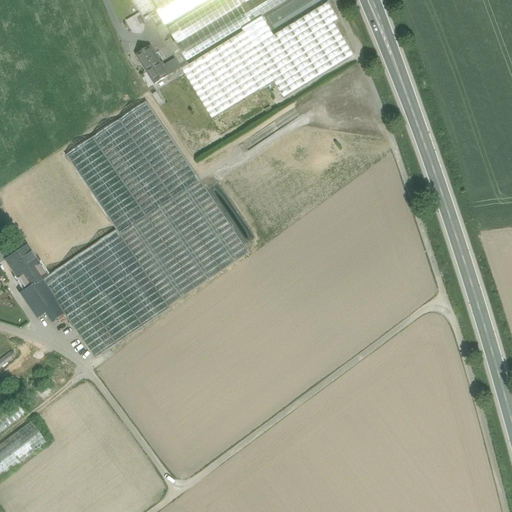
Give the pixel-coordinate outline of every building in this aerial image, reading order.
[(131,0),(146,23),(152,19),(160,33),(167,28),(165,25),(150,0),(131,0)] [(150,0),(165,25),(206,0),(150,0)] [(238,0),(213,0),(167,28),(176,44),(241,5),(238,0)] [(238,0),(241,5),(242,7),(251,22),(261,16),(288,0),(238,0)] [(244,31),(189,65),(188,63),(183,67),(183,68),(182,69),(212,118),(274,81),(284,97),(353,55),(333,22),(338,20),(327,3),(273,36),(261,16),(251,22),(242,28),(244,31)] [(242,7),(178,46),(187,61),(242,28),(251,22),(242,7)] [(176,44),(167,28),(160,33),(176,59),(181,68),(183,67),(188,63),(187,61),(178,46),(176,44)] [(161,64),(150,47),(137,55),(148,72),(161,64)] [(176,59),(163,67),(169,76),(181,68),(176,59)] [(161,64),(148,72),(156,84),(169,76),(163,67),(161,63),(161,64)] [(147,102),(66,155),(117,230),(121,236),(201,182),(147,102)] [(47,276),(42,280),(65,314),(67,317),(142,266),(169,307),(250,253),(201,182),(121,236),(117,230),(47,276)] [(0,242),(0,263),(5,260),(10,257),(0,242)] [(10,257),(5,260),(15,275),(37,261),(27,246),(10,257)] [(37,261),(15,275),(25,290),(26,291),(42,280),(47,276),(37,261)] [(142,266),(67,317),(96,359),(171,309),(169,307),(142,266)] [(65,314),(42,280),(26,291),(25,290),(20,294),(37,318),(45,313),(52,323),(65,314)] [(11,352),(0,359),(0,367),(15,357),(11,352)] [(17,404),(0,416),(0,413),(16,402),(5,387),(0,390),(0,434),(26,415),(17,404)] [(31,422),(0,444),(0,477),(46,442),(31,422)]
